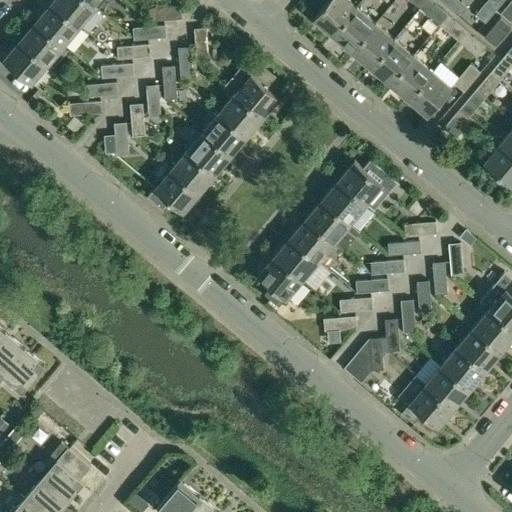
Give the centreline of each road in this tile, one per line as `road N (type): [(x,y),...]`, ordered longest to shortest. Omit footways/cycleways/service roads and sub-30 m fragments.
road 1 (unclassified): [(4,111),(448,488)]
road 2 (residential): [(511,239),(258,24)]
